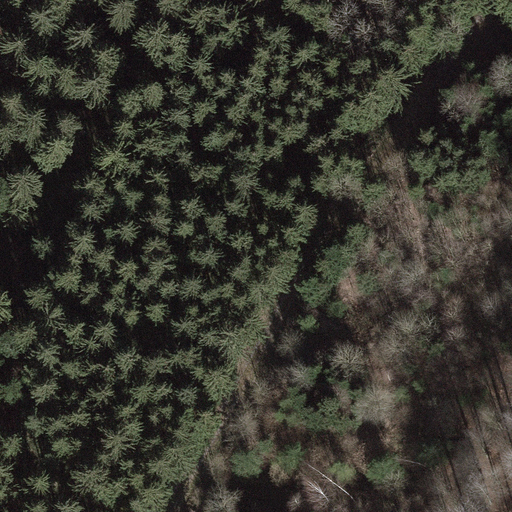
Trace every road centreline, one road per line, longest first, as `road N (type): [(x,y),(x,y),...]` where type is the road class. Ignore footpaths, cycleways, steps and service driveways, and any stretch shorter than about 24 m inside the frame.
road 1 (track): [(172,511),(346,211),(509,0)]
road 2 (track): [(0,295),(248,369)]
